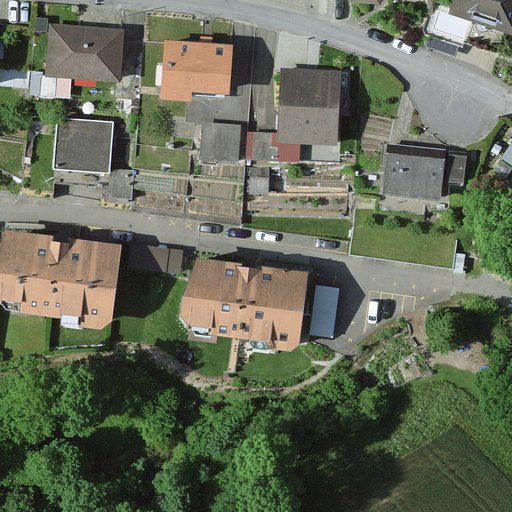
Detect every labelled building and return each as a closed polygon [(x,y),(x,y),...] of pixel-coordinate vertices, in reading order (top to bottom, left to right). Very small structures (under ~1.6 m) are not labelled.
[(511,0),(452,0),(452,1),(511,22),(511,0)] [(50,69),(123,70),(123,24),(51,22),(50,69)] [(188,78),(227,79),(229,35),(162,33),(160,87),(188,88),(188,78)] [(280,135),(334,137),(337,65),(279,62),(276,130),(252,129),(251,154),(279,155),(280,135)] [(112,116),(54,114),(53,166),(110,169),(112,116)] [(200,154),(239,154),(239,122),(200,122),(200,154)] [(383,186),(440,187),(442,145),(384,143),(383,186)] [(447,172),(463,172),(464,149),(447,148),(447,172)] [(119,238),(0,224),(0,293),(111,306),(119,238)] [(184,270),(186,245),(132,242),(131,267),(184,270)] [(308,265),(191,250),(182,317),(299,332),(308,265)] [(317,282),(312,332),(335,334),(340,284),(317,282)]
